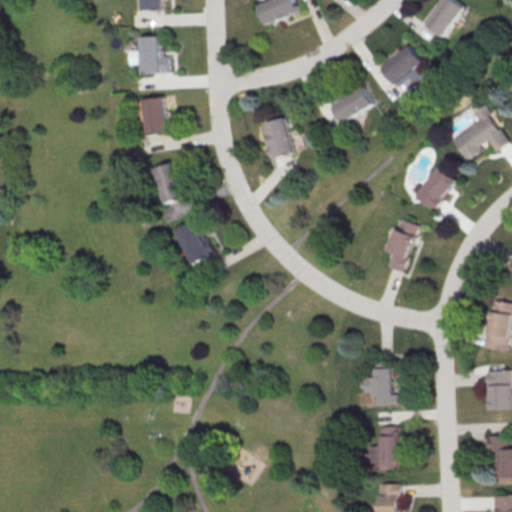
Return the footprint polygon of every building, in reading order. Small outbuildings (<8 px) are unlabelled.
[(165,0),(165,9),(139,9),(139,0),(165,0)] [(258,0),(298,0),(303,9),(270,24),(258,0)] [(446,0),(459,0),(470,7),(449,37),(430,24),(446,0)] [(142,35),(161,35),(162,49),(166,49),(167,55),(171,55),(171,71),(143,72),(142,35)] [(413,44),(426,61),(398,84),(384,66),(413,44)] [(367,87),(377,104),(346,122),(336,104),(367,87)] [(138,100),(166,96),(171,132),(147,135),(144,119),(141,119),(138,100)] [(456,136),(470,158),(487,147),(484,143),(492,138),(500,149),(511,140),(511,138),(488,102),(476,110),(482,119),(456,136)] [(275,159),(299,150),(286,116),(266,123),(273,142),(269,143),(275,159)] [(156,168),(179,160),(191,195),(164,204),(159,188),(162,187),(156,168)] [(419,195),(437,209),(461,178),(443,164),(419,195)] [(391,265),(407,272),(425,224),(405,217),(400,228),(397,227),(389,249),(396,251),(391,265)] [(178,231),(198,220),(208,238),(210,237),(218,251),(197,264),(178,231)] [(487,346),(510,350),(511,338),(511,300),(498,298),(496,309),(493,308),(492,318),(495,319),(492,332),(489,332),(487,346)] [(367,391),(377,391),(377,397),(379,397),(379,405),(403,404),(403,393),(398,393),(397,360),(378,360),(379,375),(367,375),(367,391)] [(493,408),(511,407),(511,368),(491,370),(493,408)] [(372,444),(384,444),(383,426),(403,425),(404,465),(396,465),(396,468),(384,468),(384,461),(373,461),(372,444)] [(502,476),(511,476),(511,434),(492,435),(493,450),(501,450),(502,476)] [(383,511),(402,511),(401,495),(405,494),(405,481),(383,482),(383,511)] [(496,511),(511,511),(511,493),(496,494),(496,511)]
